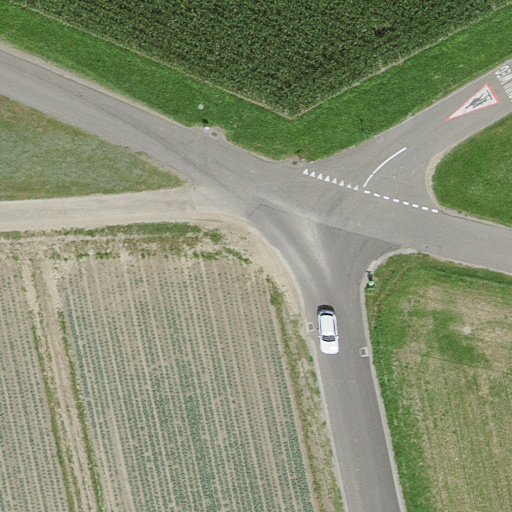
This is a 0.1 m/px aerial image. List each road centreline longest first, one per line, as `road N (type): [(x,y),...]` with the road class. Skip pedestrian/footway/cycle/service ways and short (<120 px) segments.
road 1 (unclassified): [(0,77),(329,215)]
road 2 (track): [(329,215),(0,226)]
road 3 (track): [(329,215),(388,511)]
road 4 (residential): [(329,215),(511,101)]
road 5 (residential): [(511,257),(329,215)]
